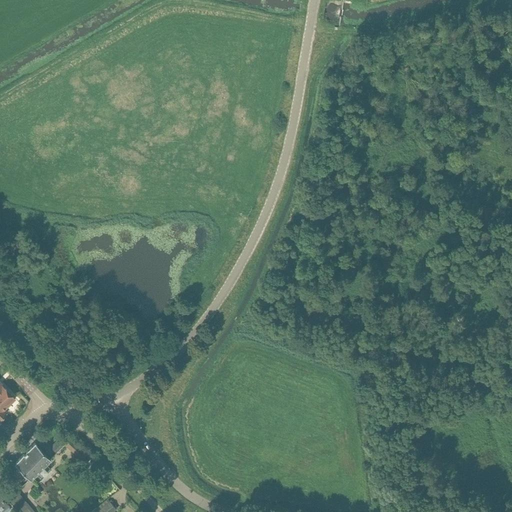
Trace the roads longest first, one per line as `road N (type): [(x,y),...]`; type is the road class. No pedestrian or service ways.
road 1 (tertiary): [(110,399),(181,347),(251,240),(286,155),(314,0)]
road 2 (unclassified): [(221,511),(179,487),(110,399)]
road 3 (residential): [(160,511),(88,432),(52,410)]
